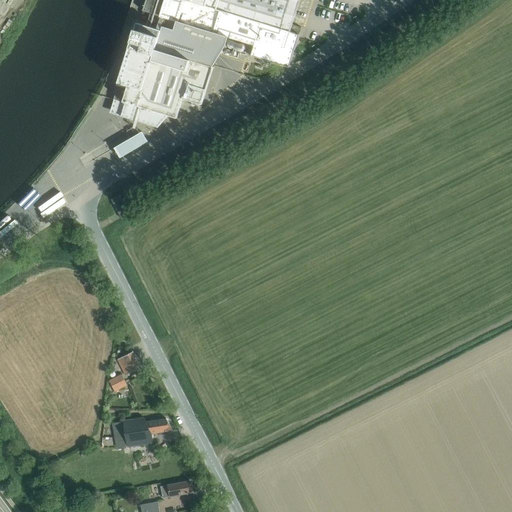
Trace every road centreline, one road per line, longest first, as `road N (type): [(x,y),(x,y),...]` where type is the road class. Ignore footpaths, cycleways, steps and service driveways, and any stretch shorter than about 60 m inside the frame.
road 1 (unclassified): [(78,203),(403,0)]
road 2 (unclassified): [(237,511),(78,203)]
